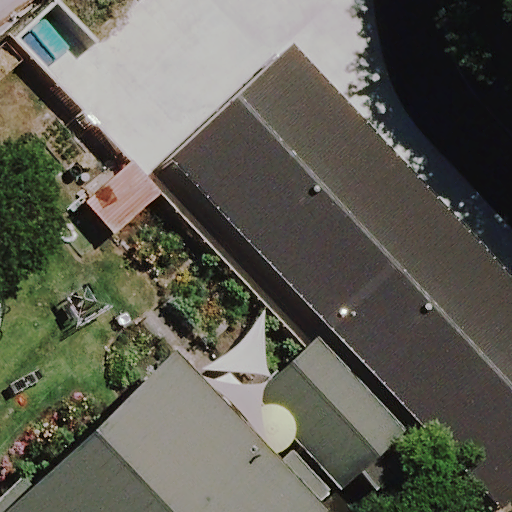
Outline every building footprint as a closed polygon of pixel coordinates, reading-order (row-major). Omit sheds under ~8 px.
[(0,0),(0,27),(26,10),(18,0),(0,0)] [(251,31),(220,0),(130,0),(54,74),(128,150),(251,31)] [(24,122),(0,151),(0,214),(46,254),(102,190),(24,122)] [(375,470),(251,306),(196,348),(320,511),(375,470)] [(284,511),(147,375),(9,511),(284,511)]
